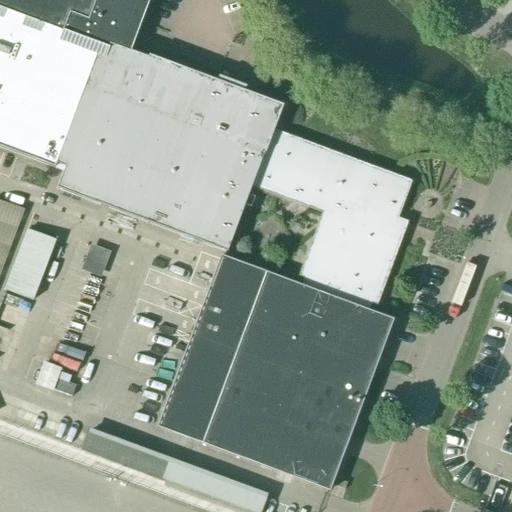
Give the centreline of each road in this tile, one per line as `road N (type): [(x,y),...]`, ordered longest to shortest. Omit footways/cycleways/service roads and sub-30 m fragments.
road 1 (unclassified): [(388,494),(511,169)]
road 2 (unknown): [(17,394),(71,413),(94,411),(122,374),(155,252),(109,230),(97,230),(84,245)]
road 3 (unknown): [(84,245),(17,394)]
